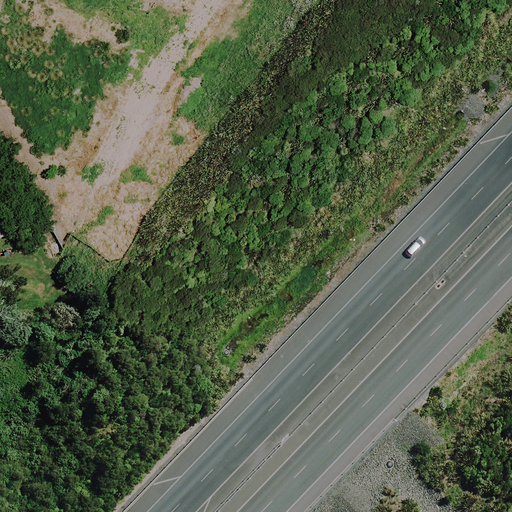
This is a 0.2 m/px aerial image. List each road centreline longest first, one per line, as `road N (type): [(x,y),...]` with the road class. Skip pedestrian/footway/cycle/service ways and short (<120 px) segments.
road 1 (motorway): [(169,511),(511,157)]
road 2 (motorway): [(511,253),(266,511)]
